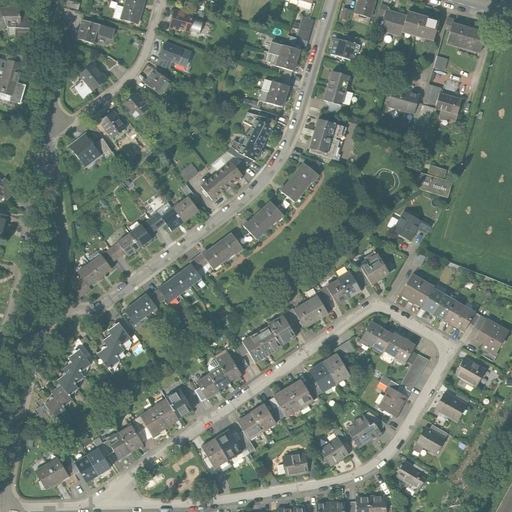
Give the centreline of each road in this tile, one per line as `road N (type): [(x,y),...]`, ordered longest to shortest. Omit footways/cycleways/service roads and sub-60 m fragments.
road 1 (residential): [(91,506),(278,491),(335,482),(372,465),(402,436),(447,357),(445,343),(374,303),(140,468)]
road 2 (residential): [(331,0),(296,122),(251,192),(105,304),(51,308)]
road 3 (residential): [(51,308),(24,384),(7,510)]
road 4 (residential): [(49,163),(41,164),(35,184),(18,287),(0,335)]
road 5 (residential): [(160,0),(131,75),(75,120),(51,123)]
road 6 (residential): [(49,163),(61,242),(51,308)]
road 7 (residential): [(50,0),(51,123)]
